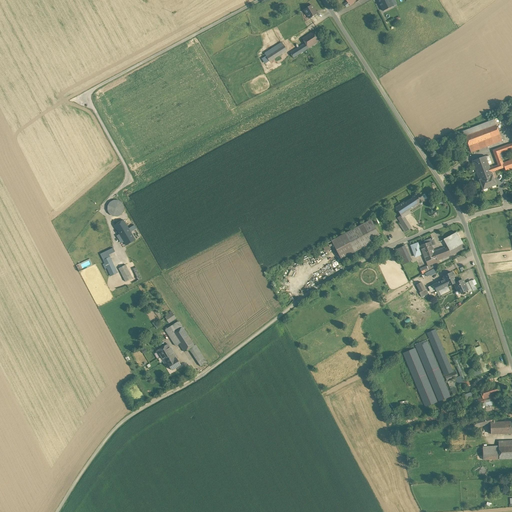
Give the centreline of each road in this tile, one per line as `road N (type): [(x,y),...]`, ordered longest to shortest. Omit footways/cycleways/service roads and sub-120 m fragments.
road 1 (unclassified): [(461,217),(326,280),(195,380),(138,410),(107,437),(56,511)]
road 2 (unclassified): [(259,0),(81,95),(127,164),(130,178),(115,191)]
road 3 (unclassified): [(461,217),(323,0)]
road 4 (unclassified): [(511,363),(461,217)]
